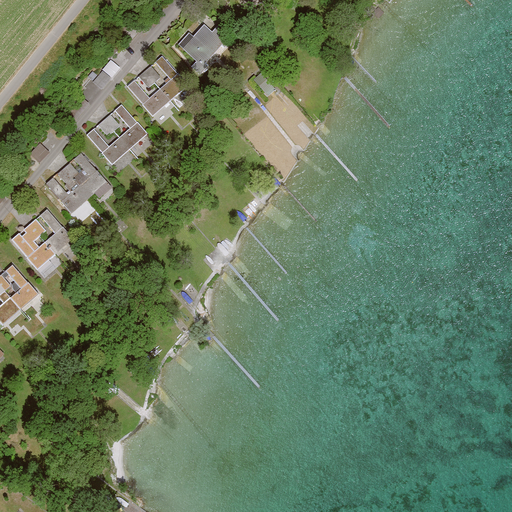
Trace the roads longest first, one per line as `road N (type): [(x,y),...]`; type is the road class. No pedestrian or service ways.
road 1 (residential): [(0,216),(183,0)]
road 2 (unclassified): [(0,101),(83,0)]
